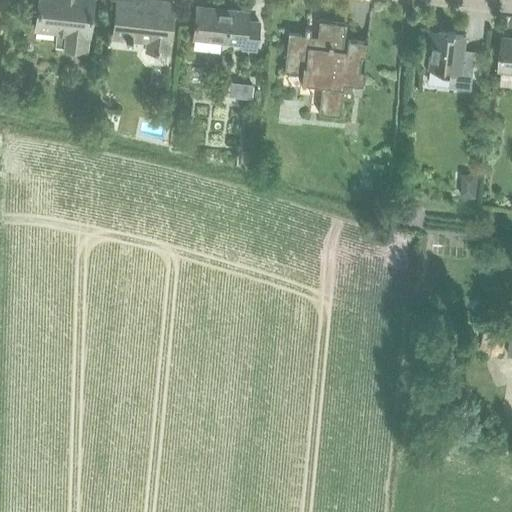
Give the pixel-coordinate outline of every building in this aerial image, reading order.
[(88,34),(91,0),(36,0),(33,28),(64,31),(63,47),(85,49),(87,34),(88,34)] [(166,52),(171,2),(148,0),(115,0),(112,36),(147,39),(146,50),(166,52)] [(228,13),(196,9),(193,38),(192,48),(218,51),(219,41),(242,43),(241,49),(255,51),(256,45),(258,21),(245,20),(246,11),(229,9),(228,13)] [(303,27),(302,30),(301,33),(286,31),(282,71),(299,73),(298,83),(318,85),(316,112),(337,115),(339,97),(345,97),(348,97),(351,94),(351,91),(349,88),(346,87),(340,86),(341,82),(361,85),(365,40),(342,38),(343,21),(317,19),(315,35),(308,34),(309,30),(308,28),(306,26),(303,27)] [(471,87),(474,56),(463,55),(465,33),(429,29),(427,45),(432,46),(429,69),(451,71),(450,85),(471,87)] [(511,69),(511,38),(503,37),(499,68),(511,69)] [(238,82),(237,96),(250,98),(251,83),(238,82)] [(374,165),(370,191),(387,193),(390,167),(374,165)] [(462,176),(460,199),(476,200),(477,177),(462,176)] [(501,353),(506,321),(506,320),(488,317),(483,350),(501,353)]
